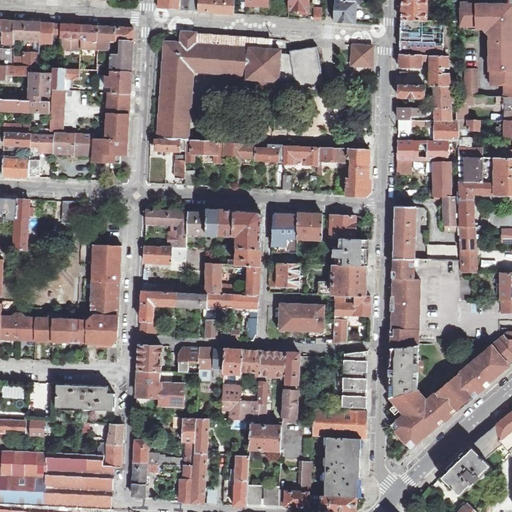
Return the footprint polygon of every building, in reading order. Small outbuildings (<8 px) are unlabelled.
[(158,0),(159,8),(198,11),(198,0),(158,0)] [(234,0),(198,0),(198,11),(234,13),(234,0)] [(289,0),(289,9),(299,9),(299,12),(309,13),(309,0),(289,0)] [(335,21),(356,22),(356,2),(342,1),(334,0),(334,1),(336,1),(335,17),(335,21)] [(402,0),(402,20),(427,20),(427,0),(402,0)] [(493,20),(493,4),(472,4),(472,7),(468,7),(468,2),(460,3),(460,29),(477,29),(477,26),(477,20),(493,20)] [(493,26),(511,25),(511,13),(505,18),(505,22),(497,22),(497,14),(500,14),(506,7),(504,4),(495,4),(493,4),(493,20),(477,20),(477,26),(484,26),(486,28),(493,35),(493,26)] [(314,7),(315,18),(324,18),(323,6),(314,7)] [(505,18),(511,13),(511,7),(506,7),(500,14),(497,14),(497,22),(505,22),(505,18)] [(15,38),(15,21),(0,20),(0,65),(13,66),(14,56),(15,38)] [(445,21),(427,20),(402,20),(401,38),(401,54),(448,56),(449,56),(449,47),(444,46),(445,21)] [(40,42),(41,23),(15,21),(15,38),(37,39),(37,42),(40,42)] [(40,42),(40,43),(53,43),(54,34),(54,24),(41,23),(40,42)] [(54,24),(54,34),(62,34),(62,24),(54,24)] [(81,49),(81,47),(82,26),(62,24),(62,34),(61,48),(81,49)] [(505,85),(511,85),(511,25),(493,26),(493,35),(492,70),(494,70),(494,85),(505,85)] [(81,47),(99,48),(100,27),(82,26),(81,47)] [(110,71),(113,71),(132,72),(134,29),(100,27),(99,48),(110,49),(110,39),(115,40),(115,42),(121,42),(121,54),(111,54),(110,71)] [(281,53),(281,50),(272,50),(250,48),(251,40),(251,39),(248,37),(196,33),(197,33),(183,32),(182,43),(166,42),(159,138),(187,140),(188,140),(193,71),(248,74),(248,78),(279,80),(279,78),(281,53)] [(250,48),(272,50),(272,44),(272,39),(248,37),(251,39),(251,40),(250,48)] [(24,57),(14,56),(13,66),(33,67),(33,66),(39,66),(40,45),(40,43),(25,42),(24,57)] [(352,65),(373,66),(374,46),(364,46),(354,45),(352,65)] [(295,79),(297,88),(299,88),(301,84),(319,81),(322,85),(324,84),(318,46),(291,51),(291,54),(281,53),(279,78),(295,79)] [(449,68),(448,56),(401,54),(400,67),(423,68),(423,62),(430,60),(430,86),(450,86),(450,74),(444,74),(444,68),(449,68)] [(31,101),(42,101),(42,95),(51,96),(52,73),(33,72),(33,67),(13,66),(0,65),(0,79),(7,80),(8,74),(32,76),(31,101)] [(53,90),(65,91),(65,90),(73,90),(73,87),(65,87),(66,79),(74,79),(80,79),(80,69),(54,67),(53,90)] [(473,96),(478,96),(479,69),(465,69),(464,96),(473,96)] [(113,92),(131,93),(132,72),(113,71),(113,76),(107,75),(107,82),(107,86),(114,86),(113,92)] [(65,87),(73,87),(74,79),(66,79),(65,87)] [(435,111),(435,120),(443,121),(448,121),(452,121),(451,106),(449,106),(449,102),(453,102),(453,91),(451,91),(450,86),(430,86),(400,85),(399,97),(409,97),(415,97),(424,97),(425,90),(434,90),(435,106),(433,106),(433,111),(435,111)] [(63,132),(65,91),(53,90),(52,110),(51,110),(50,132),(55,132),(63,132)] [(128,155),(131,93),(113,92),(109,92),(106,139),(94,138),(93,154),(93,161),(121,163),(121,155),(128,155)] [(473,104),(473,96),(464,96),(456,95),(457,104),(466,104),(473,104)] [(503,120),(505,120),(511,120),(511,96),(505,97),(505,103),(506,103),(506,114),(503,114),(503,120)] [(14,100),(8,99),(1,99),(1,111),(50,113),(50,102),(42,101),(31,101),(26,100),(14,100)] [(458,120),(468,120),(466,104),(457,104),(458,120)] [(412,116),(427,116),(427,108),(399,107),(399,119),(411,120),(411,117),(412,116)] [(435,120),(435,140),(448,140),(454,140),(457,140),(459,140),(459,138),(459,130),(458,120),(452,121),(448,121),(443,121),(435,120)] [(468,120),(458,120),(459,130),(480,131),(480,121),(468,120)] [(6,132),(31,133),(31,126),(6,125),(6,132)] [(31,133),(6,132),(5,132),(4,144),(31,146),(31,133)] [(55,132),(55,135),(54,151),(93,154),(94,138),(95,134),(63,132),(55,132)] [(42,134),(31,133),(31,146),(40,146),(40,151),(54,151),(55,135),(49,134),(42,134)] [(187,140),(159,138),(156,138),(155,149),(187,150),(187,140)] [(459,157),(482,158),(482,149),(472,149),(472,138),(459,138),(459,140),(457,140),(457,149),(459,149),(459,157)] [(188,140),(187,140),(187,150),(186,154),(186,160),(194,161),(194,153),(215,154),(215,162),(224,162),(224,155),(224,142),(224,141),(219,141),(193,140),(188,140)] [(397,161),(448,161),(448,140),(435,140),(398,140),(397,161)] [(224,142),(224,155),(245,156),(245,155),(254,155),(254,148),(255,143),(224,142)] [(279,160),(284,160),(285,145),(255,143),(254,148),(257,149),(279,149),(279,160)] [(308,156),(308,164),(319,164),(320,146),(285,145),(284,160),(284,163),(293,163),(294,156),(308,156)] [(320,146),(319,164),(322,164),(322,160),(348,161),(348,148),(320,146)] [(348,148),(348,161),(347,174),(347,178),(346,193),(365,194),(369,190),(370,149),(348,148)] [(257,159),(279,160),(279,149),(257,149),(257,159)] [(176,177),(185,178),(186,170),(186,160),(186,154),(177,154),(176,177)] [(29,177),(29,176),(30,159),(18,159),(18,156),(4,155),(4,158),(3,175),(29,177)] [(293,163),(297,163),(297,160),(304,160),(304,164),(308,164),(308,156),(294,156),(293,163)] [(497,182),(497,158),(482,158),(459,157),(460,181),(497,182)] [(497,158),(497,182),(511,182),(511,158),(508,158),(497,158)] [(30,159),(29,176),(40,177),(41,160),(30,159)] [(434,199),(444,199),(444,196),(452,196),(452,165),(455,165),(455,161),(448,161),(397,161),(397,173),(434,174),(434,199)] [(186,170),(185,178),(185,185),(194,185),(195,170),(186,170)] [(283,175),(283,189),(292,190),(292,175),(283,175)] [(346,193),(347,178),(339,177),(339,192),(346,193)] [(498,194),(497,182),(460,181),(461,227),(474,227),(474,194),(498,194)] [(511,182),(497,182),(498,194),(510,195),(511,194),(511,182)] [(7,226),(16,226),(18,199),(0,197),(0,212),(7,213),(7,226)] [(15,247),(15,249),(30,250),(30,246),(27,246),(30,199),(18,199),(16,226),(15,247)] [(444,199),(445,231),(459,231),(459,225),(456,225),(455,199),(444,199)] [(65,201),(64,215),(74,216),(75,201),(65,201)] [(395,258),(415,259),(416,206),(396,206),(395,258)] [(509,228),(511,228),(511,208),(509,209),(509,212),(489,211),(489,227),(509,228)] [(207,234),(234,235),(235,211),(208,209),(207,213),(207,234)] [(168,246),(172,246),(187,247),(188,233),(189,212),(148,210),(147,222),(172,224),(172,232),(170,232),(168,246)] [(238,248),(262,249),(264,217),(258,212),(257,212),(250,212),(250,211),(235,211),(234,235),(242,236),(242,238),(239,238),(238,238),(238,248)] [(188,233),(207,234),(207,213),(189,212),(188,233)] [(271,263),(279,263),(298,263),(298,245),(298,238),(299,213),(276,212),(273,214),(271,263)] [(299,213),(298,238),(303,239),(318,239),(323,239),(323,238),(323,234),(324,214),(299,213)] [(331,234),(331,238),(340,238),(356,239),(356,216),(331,215),(331,234)] [(461,227),(462,251),(476,250),(476,227),(474,227),(461,227)] [(146,246),(157,246),(157,240),(149,240),(149,237),(146,236),(146,246)] [(340,238),(340,249),(339,249),(339,247),(334,247),(334,249),(334,257),(339,257),(339,265),(367,266),(368,239),(356,239),(340,238)] [(95,315),(119,316),(121,280),(116,280),(116,275),(116,271),(121,271),(123,245),(95,244),(94,266),(96,266),(96,273),(96,279),(93,279),(92,306),(92,311),(95,315)] [(457,246),(429,245),(429,246),(429,259),(458,259),(457,246)] [(172,263),(172,246),(168,246),(162,246),(162,247),(157,246),(146,246),(145,262),(172,263)] [(250,265),(261,266),(262,249),(238,248),(237,262),(233,261),(233,264),(242,265),(250,265)] [(462,251),(463,272),(477,272),(476,250),(462,251)] [(392,348),(420,345),(421,278),(415,278),(415,259),(395,258),(392,348)] [(207,262),(207,292),(233,294),(238,294),(238,284),(222,283),(222,263),(207,262)] [(270,286),(300,287),(301,263),(298,263),(279,263),(278,271),(270,271),(270,286)] [(318,293),(335,294),(366,295),(366,285),(367,266),(339,265),(329,264),(329,269),(334,269),(334,281),(329,281),(318,281),(318,293)] [(249,275),(250,265),(242,265),(241,275),(249,275)] [(248,295),(259,295),(261,266),(250,265),(249,275),(248,295)] [(511,272),(503,273),(502,300),(511,299),(511,272)] [(143,290),(173,292),(173,284),(144,282),(143,290)] [(141,326),(153,326),(154,321),(155,304),(177,305),(177,292),(173,292),(143,290),(142,311),(141,326)] [(207,307),(207,305),(207,294),(177,292),(177,305),(204,307),(207,307)] [(207,294),(207,305),(215,305),(230,306),(230,309),(233,309),(233,294),(207,292),(207,294)] [(233,294),(233,309),(235,309),(235,306),(251,307),(259,308),(259,295),(248,295),(238,294),(233,294)] [(335,294),(335,314),(348,314),(371,315),(371,295),(366,295),(335,294)] [(502,313),(511,312),(511,299),(502,300),(502,313)] [(284,329),(324,331),(325,305),(303,304),(303,308),(281,307),(280,325),(284,329)] [(206,318),(205,338),(217,338),(218,311),(215,311),(207,310),(206,318)] [(11,339),(18,339),(19,313),(16,313),(12,317),(2,316),(0,338),(11,339)] [(25,340),(36,340),(37,318),(26,317),(23,313),(19,313),(18,339),(25,339),(25,340)] [(335,314),(334,343),(336,343),(346,342),(347,342),(348,314),(335,314)] [(60,341),(61,319),(58,315),(52,315),(48,318),(37,318),(36,340),(44,340),(60,341)] [(90,320),(89,342),(97,343),(110,344),(113,344),(113,343),(118,337),(119,337),(119,334),(119,316),(95,315),(93,317),(90,320)] [(257,334),(258,318),(249,317),(248,340),(254,340),(257,334)] [(61,319),(60,341),(63,341),(88,342),(89,342),(90,320),(61,319)] [(153,326),(141,326),(141,329),(141,334),(156,335),(157,327),(153,326)] [(232,332),(231,339),(240,339),(240,329),(232,329),(232,332)] [(428,401),(419,389),(390,397),(404,414),(391,425),(411,448),(448,418),(482,389),(510,365),(508,363),(511,360),(511,331),(508,332),(437,392),(438,393),(428,401)] [(139,370),(161,371),(162,345),(140,344),(139,370)] [(390,397),(419,389),(419,371),(425,371),(425,360),(419,360),(420,345),(392,348),(390,397)] [(179,372),(199,373),(199,368),(200,347),(184,346),(180,350),(179,372)] [(200,347),(199,368),(225,369),(226,349),(200,347)] [(244,350),(226,349),(225,369),(225,372),(230,373),(240,373),(240,376),(243,376),(243,371),(244,350)] [(244,350),(243,371),(254,371),(261,371),(262,351),(244,350)] [(261,371),(261,375),(281,376),(281,380),(286,381),(287,352),(262,351),(261,371)] [(346,359),(345,370),(369,371),(369,352),(369,351),(346,353),(346,359)] [(287,352),(286,381),(285,384),(289,384),(299,385),(300,353),(287,352)] [(318,356),(317,364),(326,365),(326,355),(318,356)] [(138,396),(162,397),(162,383),(160,380),(161,379),(161,371),(139,370),(138,396)] [(344,409),(365,410),(365,407),(367,407),(369,371),(345,370),(344,406),(344,409)] [(238,407),(238,401),(241,401),(242,386),(230,385),(230,378),(229,378),(230,373),(225,372),(223,406),(238,407)] [(260,397),(259,420),(267,421),(268,382),(264,382),(265,380),(261,379),(261,384),(260,397)] [(161,407),(183,407),(184,383),(164,382),(162,383),(162,397),(161,407)] [(84,408),(115,410),(116,393),(109,393),(109,386),(58,383),(57,406),(84,407),(84,408)] [(289,387),(285,387),(284,403),(284,413),(284,421),(296,422),(296,417),(297,417),(298,391),(289,390),(289,387)] [(256,420),(259,420),(260,397),(253,397),(253,402),(246,401),(241,401),(238,401),(238,407),(223,406),(223,419),(252,420),(256,420)] [(276,412),(284,413),(284,403),(277,402),(276,412)] [(314,423),(314,429),(313,436),(327,437),(361,438),(366,438),(367,410),(365,410),(344,409),(315,408),(314,423)] [(284,421),(284,413),(276,412),(272,412),(272,421),(284,421)] [(498,427),(501,439),(510,432),(511,430),(511,412),(501,421),(500,423),(499,424),(499,425),(498,427)] [(187,442),(196,442),(197,418),(180,417),(179,428),(185,428),(184,442),(187,442)] [(32,434),(44,434),(45,420),(0,418),(0,432),(6,433),(6,428),(32,429),(32,434)] [(196,442),(195,452),(208,453),(209,418),(197,418),(196,442)] [(256,425),(256,420),(252,420),(250,448),(282,449),(283,426),(256,425)] [(108,443),(108,444),(122,445),(123,433),(124,424),(113,423),(109,443),(108,443)] [(472,446),(484,459),(501,444),(501,439),(498,427),(499,425),(499,424),(472,446)] [(511,442),(510,432),(501,439),(501,444),(503,454),(511,452),(511,442)] [(361,438),(327,437),(325,495),(359,496),(361,438)] [(313,456),(314,439),(305,438),(303,455),(313,456)] [(172,464),(172,458),(166,457),(166,455),(159,455),(159,454),(148,453),(149,440),(136,440),(135,462),(147,463),(159,464),(164,464),(172,464)] [(195,452),(196,442),(187,442),(186,462),(183,462),(183,458),(172,458),(172,464),(194,465),(195,452)] [(115,467),(122,467),(122,445),(108,444),(108,448),(108,461),(108,466),(115,466),(115,467)] [(441,476),(460,496),(491,466),(484,459),(472,446),(441,476)] [(110,511),(112,496),(115,467),(115,466),(108,466),(104,466),(104,461),(104,455),(95,454),(85,454),(2,450),(2,462),(1,474),(0,474),(0,511),(110,511)] [(192,502),(205,503),(208,453),(195,452),(194,465),(193,479),(192,502)] [(237,469),(236,480),(249,480),(250,455),(237,455),(237,469)] [(302,492),(310,492),(312,461),(304,461),(302,492)] [(147,463),(135,462),(133,495),(146,497),(146,483),(147,471),(147,463)] [(159,464),(147,463),(147,471),(159,471),(159,464)] [(175,478),(193,479),(194,465),(172,464),(164,464),(164,471),(175,472),(175,478)] [(180,501),(192,502),(193,479),(175,478),(175,482),(181,483),(180,501)] [(248,485),(248,482),(249,480),(236,480),(231,480),(230,480),(230,483),(234,483),(233,494),(233,505),(247,505),(247,503),(248,485)] [(251,485),(248,485),(247,503),(261,504),(261,498),(262,486),(251,485)] [(279,504),(280,490),(280,487),(265,486),(264,498),(264,504),(279,505),(279,504)] [(208,489),(208,503),(217,504),(218,487),(216,487),(215,489),(208,489)] [(286,505),(309,506),(310,494),(310,492),(302,492),(299,491),(299,489),(295,489),(294,491),(286,491),(286,505)] [(359,496),(325,495),(310,494),(309,506),(308,509),(355,511),(356,511),(365,504),(365,497),(359,497),(359,496)] [(456,511),(460,511),(468,503),(465,501),(456,511)] [(478,511),(469,502),(468,503),(460,511),(478,511)]
